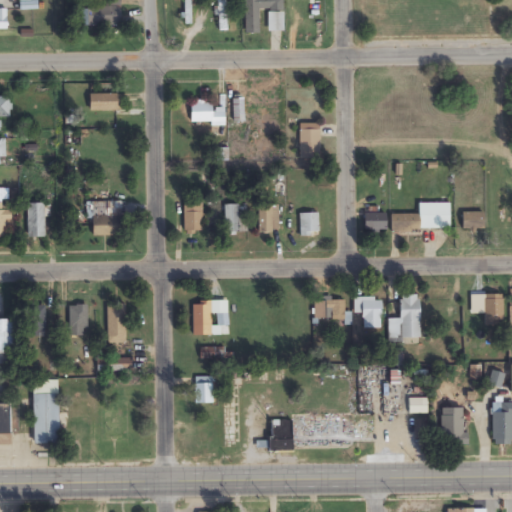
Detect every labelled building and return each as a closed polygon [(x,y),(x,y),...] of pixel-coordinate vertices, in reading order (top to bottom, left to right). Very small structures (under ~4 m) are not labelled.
[(37,9),(37,0),(20,0),(20,9),(37,9)] [(182,0),(182,25),(191,25),(190,0),(182,0)] [(244,0),(245,33),(260,33),(259,10),(268,10),(268,31),(284,31),(283,0),(244,0)] [(308,121),(319,121),(319,91),(308,91),(308,121)] [(90,111),(120,111),(120,94),(90,94),(90,111)] [(0,96),(0,117),(10,118),(10,97),(0,96)] [(244,121),(244,96),(233,96),(233,121),(244,121)] [(225,125),(225,112),(212,112),(212,101),(191,101),(191,125),(225,125)] [(319,157),(319,124),(299,124),(299,157),(319,157)] [(0,237),(6,237),(6,220),(11,220),(11,210),(2,210),(2,187),(0,187),(0,237)] [(93,236),(118,236),(118,202),(93,202),(93,236)] [(184,231),(203,231),(203,202),(184,202),(184,231)] [(450,203),(419,203),(419,214),(391,214),(391,231),(450,231),(450,203)] [(27,204),(27,238),(47,238),(47,204),(27,204)] [(224,204),(224,233),(246,233),(246,204),(224,204)] [(258,234),(277,234),(277,205),(258,205),(258,234)] [(463,212),(463,230),(485,230),(485,212),(463,212)] [(318,213),(299,213),(299,234),(318,234),(318,213)] [(387,213),(365,213),(365,230),(387,230),(387,213)] [(350,293),(387,294),(386,329),(349,328),(350,293)] [(419,293),(421,346),(388,347),(387,294),(419,293)] [(503,325),(503,293),(483,293),(483,325),(503,325)] [(310,298),(327,298),(326,331),(309,330),(310,298)] [(313,320),(345,320),(345,300),(313,300),(313,320)] [(189,301),(235,301),(235,334),(189,334),(189,301)] [(64,303),(92,302),(93,339),(65,339),(64,303)] [(107,344),(126,344),(126,309),(107,309),(107,344)] [(0,311),(20,311),(20,381),(0,381),(0,311)] [(221,348),(201,348),(201,359),(221,359),(221,348)] [(94,357),(128,355),(130,386),(96,388),(94,357)] [(192,376),(214,374),(217,406),(195,408),(192,376)] [(27,391),(95,391),(95,446),(27,446),(27,391)] [(511,444),(487,445),(487,396),(511,396),(511,444)] [(426,398),(409,398),(409,412),(426,412),(426,398)] [(0,401),(12,401),(12,446),(0,446),(0,401)] [(440,405),(464,406),(463,452),(439,452),(440,405)] [(194,419),(217,421),(214,454),(192,453),(194,419)] [(292,420),(293,454),(258,455),(257,421),(292,420)]
